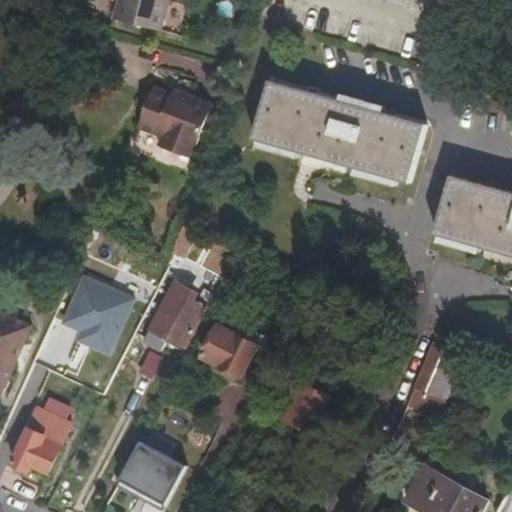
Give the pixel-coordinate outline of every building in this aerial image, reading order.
[(164,32),(173,0),(123,0),(119,19),(164,32)] [(415,188),(433,126),(278,82),(259,141),(415,188)] [(199,160),(219,105),(197,97),(195,100),(158,87),(143,130),(169,139),(166,148),(199,160)] [(511,193),(454,177),(436,236),(511,257),(511,193)] [(200,224),(191,220),(178,251),(186,256),(200,224)] [(190,346),(211,306),(203,302),(193,296),(196,290),(179,281),(153,332),(171,341),(173,337),(190,346)] [(203,302),(211,306),(213,307),(222,291),(211,285),(203,302)] [(16,358),(21,346),(25,348),(35,328),(0,312),(0,397),(3,399),(20,360),(16,358)] [(62,345),(70,328),(53,320),(34,366),(50,373),(51,372),(62,345)] [(245,376),(261,344),(222,326),(207,357),(224,364),(227,374),(238,378),(245,376)] [(440,420),(469,349),(441,340),(410,408),(440,420)] [(62,345),(51,372),(61,377),(73,350),(62,345)] [(20,360),(25,348),(21,346),(16,358),(20,360)] [(151,352),(141,372),(158,380),(168,361),(151,352)] [(511,361),(504,359),(500,364),(511,369),(511,361)] [(333,397),(298,381),(283,417),(297,423),(297,426),(311,433),(316,432),(333,397)] [(55,471),(76,423),(39,407),(15,463),(35,472),(38,464),(55,471)] [(403,417),(388,448),(391,449),(399,453),(413,422),(405,418),(403,417)] [(168,511),(191,469),(144,445),(121,489),(165,511),(168,511)] [(482,511),(489,500),(470,490),(474,483),(462,477),(459,483),(425,466),(406,502),(424,511),(482,511)]
